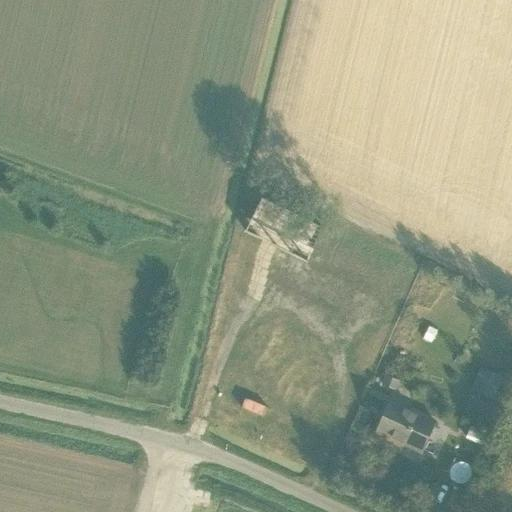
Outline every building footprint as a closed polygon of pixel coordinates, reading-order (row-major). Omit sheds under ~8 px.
[(263,200),(246,232),(307,262),(366,291),(383,259),(263,200)] [(302,420),(322,362),(294,352),(293,355),(242,336),(223,392),(302,420)] [(374,372),(401,378),(405,362),(378,355),(374,372)] [(481,367),(471,389),(494,399),(504,378),(481,367)] [(382,385),(396,391),(399,380),(385,376),(382,385)] [(421,453),(436,421),(392,401),(374,439),(401,451),(403,445),(421,453)] [(230,427),(232,418),(217,413),(215,422),(230,427)]
